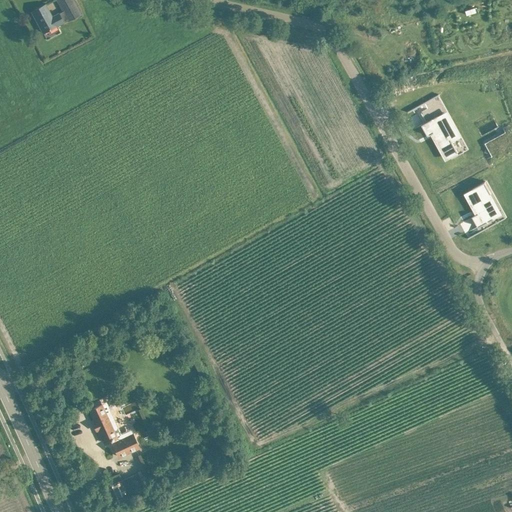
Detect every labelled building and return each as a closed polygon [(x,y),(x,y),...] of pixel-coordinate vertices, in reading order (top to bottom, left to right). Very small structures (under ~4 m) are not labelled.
[(68,20),(81,12),(74,0),(56,0),(63,11),(68,20)] [(43,32),(68,20),(63,11),(52,17),(45,4),(32,11),(43,32)] [(441,102),(438,96),(426,103),(429,107),(429,108),(441,102)] [(428,135),(431,134),(434,132),(436,135),(434,136),(446,157),(450,155),(452,159),(463,152),(463,151),(461,148),(465,146),(450,118),(446,111),(438,115),(426,122),(422,124),(428,135)] [(511,144),(511,143),(506,133),(486,143),(493,155),(511,144)] [(475,193),(468,196),(475,210),(476,209),(478,213),(476,214),(472,216),(473,217),(476,223),(478,227),(480,231),(481,231),(505,218),(505,217),(501,210),(500,210),(491,215),(490,212),(499,207),(497,204),(491,193),(485,181),(472,188),(473,188),(475,193)] [(138,447),(133,434),(130,429),(120,433),(110,412),(109,412),(110,413),(106,415),(101,405),(90,410),(105,442),(111,440),(118,456),(138,447)] [(113,501),(122,497),(144,488),(138,473),(116,483),(107,486),(113,501)]
